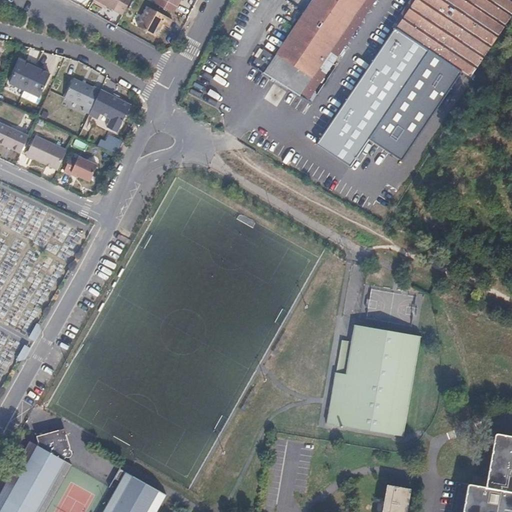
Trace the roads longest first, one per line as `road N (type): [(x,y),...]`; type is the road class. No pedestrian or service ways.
road 1 (residential): [(0,422),(112,220)]
road 2 (residential): [(162,97),(80,52),(0,29)]
road 3 (residential): [(52,0),(177,68)]
road 4 (residential): [(112,220),(0,167)]
road 5 (residential): [(125,187),(141,166),(184,147),(183,130),(157,110)]
